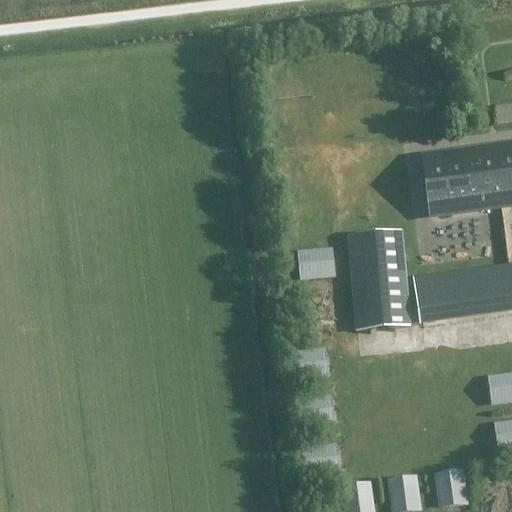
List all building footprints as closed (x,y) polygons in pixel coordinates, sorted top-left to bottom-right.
[(511,121),(511,106),(498,107),(499,122),(511,121)] [(511,148),(422,161),(426,190),(439,188),(443,218),(511,208),(511,148)] [(408,330),(399,235),(348,240),(356,335),(408,330)] [(306,262),(308,280),(336,277),(333,258),(306,262)] [(511,264),(497,266),(504,318),(511,316),(511,264)] [(445,273),(413,277),(418,316),(420,329),(452,325),(445,273)] [(328,350),(292,352),(294,382),(330,380),(328,350)] [(511,374),(487,379),(493,408),(511,404),(511,374)] [(297,401),(301,430),(336,426),(332,396),(297,401)] [(497,453),(511,451),(511,422),(495,423),(497,453)] [(304,447),(305,477),(341,475),(339,445),(304,447)] [(439,509),(469,507),(466,471),(436,474),(439,509)] [(392,511),(421,511),(420,478),(391,480),(392,511)] [(376,511),(374,484),(345,487),(347,511),(376,511)]
